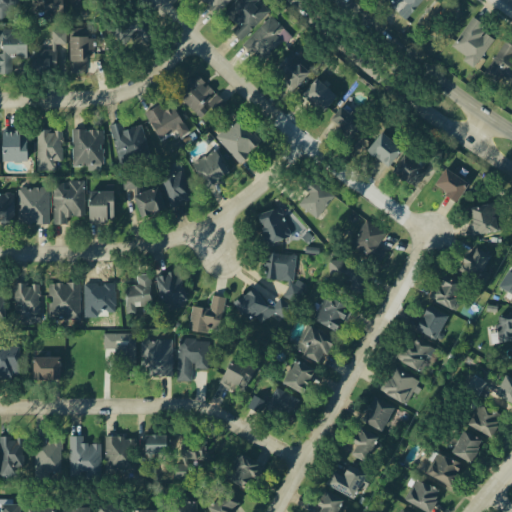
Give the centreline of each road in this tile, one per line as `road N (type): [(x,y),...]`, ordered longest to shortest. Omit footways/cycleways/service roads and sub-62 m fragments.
road 1 (residential): [(306,137),(243,202),(178,239),(122,250),(0,252)]
road 2 (residential): [(308,460),(212,409),(0,405)]
road 3 (residential): [(278,511),(435,233)]
road 4 (secondary): [(296,0),(382,77),(511,169)]
road 5 (secondary): [(511,131),(342,0)]
road 6 (residential): [(0,100),(125,93),(180,55)]
road 7 (residential): [(435,233),(306,137)]
road 8 (residential): [(306,137),(199,36)]
